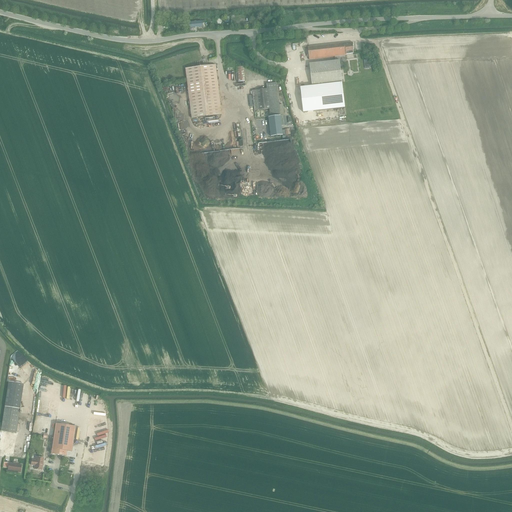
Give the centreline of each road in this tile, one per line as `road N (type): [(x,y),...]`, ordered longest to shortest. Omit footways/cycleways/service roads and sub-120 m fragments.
road 1 (unclassified): [(0,11),(128,41),(511,17)]
road 2 (track): [(511,428),(376,41),(350,31)]
road 3 (unknown): [(217,35),(222,83),(241,107),(248,158),(272,176)]
